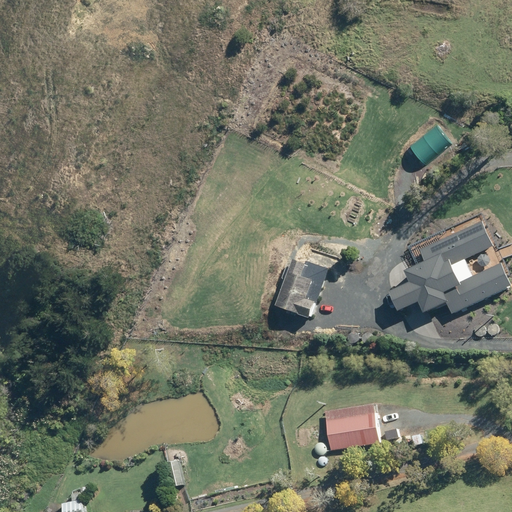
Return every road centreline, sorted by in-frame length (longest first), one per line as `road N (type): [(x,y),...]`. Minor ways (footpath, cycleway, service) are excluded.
road 1 (unknown): [(511,334),(433,329),(395,314),(377,298),(375,281),(382,259),(462,171),(511,147)]
road 2 (unknown): [(511,428),(193,511)]
